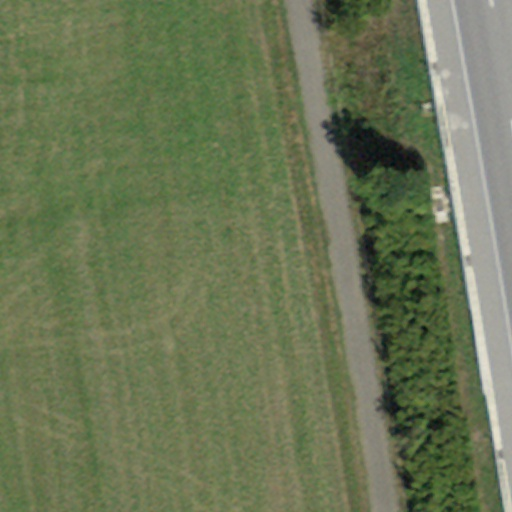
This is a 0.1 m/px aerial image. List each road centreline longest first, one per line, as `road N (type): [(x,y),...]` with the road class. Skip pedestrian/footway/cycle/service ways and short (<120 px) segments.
road 1 (track): [(300,0),(380,511)]
road 2 (motorway): [(487,0),(511,138)]
